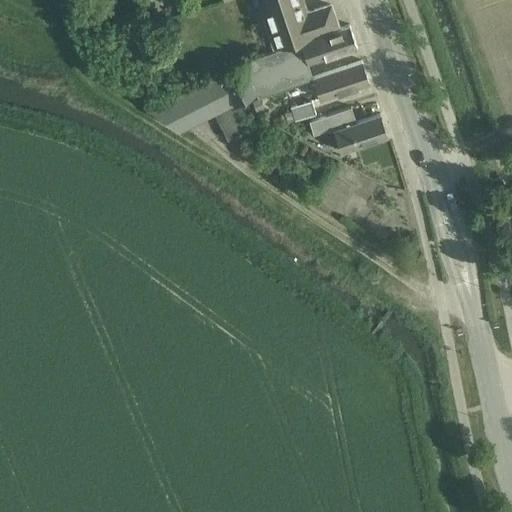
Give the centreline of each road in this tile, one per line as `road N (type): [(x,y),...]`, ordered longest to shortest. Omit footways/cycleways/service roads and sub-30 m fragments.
road 1 (tertiary): [(442,199),(373,0)]
road 2 (tertiary): [(511,474),(473,298)]
